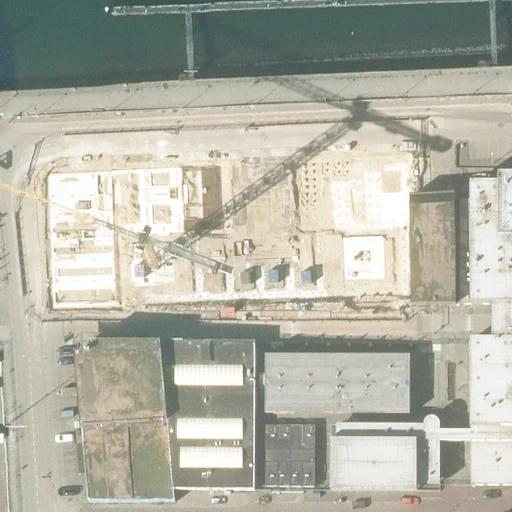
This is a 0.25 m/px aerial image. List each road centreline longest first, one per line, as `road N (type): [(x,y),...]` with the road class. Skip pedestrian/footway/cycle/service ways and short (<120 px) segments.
road 1 (tertiary): [(19,197),(21,162),(66,141),(511,126)]
road 2 (residential): [(27,329),(511,326)]
road 3 (tertiary): [(27,329),(39,511)]
road 4 (tertiary): [(19,197),(27,329)]
